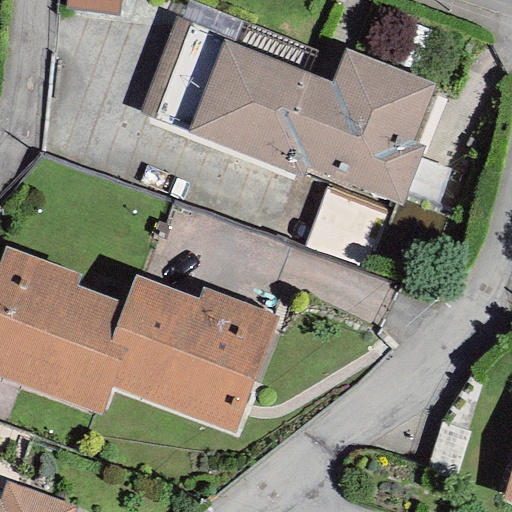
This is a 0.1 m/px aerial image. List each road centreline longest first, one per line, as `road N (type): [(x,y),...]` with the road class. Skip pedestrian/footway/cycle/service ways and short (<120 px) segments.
road 1 (residential): [(266,497),(484,299),(511,241)]
road 2 (residential): [(0,148),(22,80),(32,0)]
